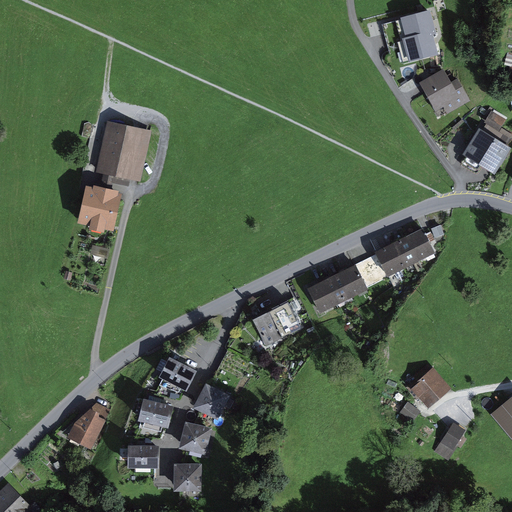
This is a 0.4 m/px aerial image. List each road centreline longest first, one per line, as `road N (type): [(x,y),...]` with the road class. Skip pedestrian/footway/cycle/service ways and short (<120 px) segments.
road 1 (unclassified): [(227,299),(441,201),(511,207)]
road 2 (unclassified): [(0,469),(99,373),(227,299)]
road 3 (residential): [(227,299),(231,320),(174,431),(165,477)]
